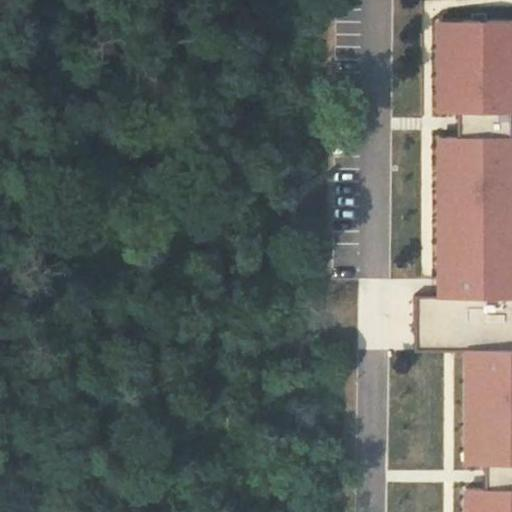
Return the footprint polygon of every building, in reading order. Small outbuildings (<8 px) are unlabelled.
[(511,19),(435,20),(436,116),(511,115),(511,19)] [(511,137),(437,137),(437,297),(511,297),(511,137)] [(511,297),(437,297),(425,297),(418,297),(418,351),(447,351),(462,351),(511,351),(511,297)] [(463,467),(511,467),(511,351),(462,351),(463,467)] [(511,511),(511,490),(464,491),(464,511),(511,511)]
